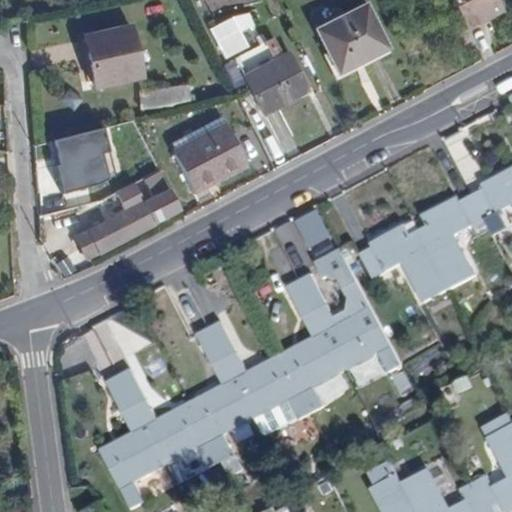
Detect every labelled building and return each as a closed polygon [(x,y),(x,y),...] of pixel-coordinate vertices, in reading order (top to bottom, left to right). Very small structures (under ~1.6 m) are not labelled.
[(505,0),(458,0),(472,27),(509,6),(505,0)] [(363,8),(316,35),(341,78),(388,52),(363,8)] [(129,26),(83,35),(95,87),(141,77),(129,26)] [(296,52),(252,74),(270,108),(314,87),(296,52)] [(179,138),(185,148),(219,131),(215,119),(179,138)] [(219,131),(185,148),(182,151),(201,185),(254,158),(235,122),(219,131)] [(511,209),(511,166),(480,183),(481,188),(468,194),(481,218),(510,205),(511,209)] [(144,182),(151,196),(168,187),(166,184),(169,182),(163,172),(144,182)] [(168,187),(151,196),(141,202),(75,238),(87,260),(179,211),(168,187)] [(484,228),(481,218),(468,194),(456,200),(454,197),(418,216),(423,226),(415,230),(445,288),(469,276),(450,234),(467,226),(471,234),(474,233),(484,228)] [(411,222),(402,226),(406,234),(415,230),(411,222)] [(416,303),(445,288),(415,230),(406,234),(401,225),(368,241),(371,246),(358,252),(369,275),(395,261),(416,303)] [(346,298),(343,309),(331,316),(309,275),(297,280),(344,371),(375,354),(385,373),(400,366),(339,249),(314,263),(321,279),(336,280),(346,298)] [(314,386),(344,371),(297,280),(285,288),(310,337),(312,342),(303,347),(301,342),(278,354),(309,414),(322,406),(314,386)] [(309,414),(278,354),(257,364),(260,371),(248,377),(245,370),(219,322),(208,328),(254,418),(264,437),(309,414)] [(254,418),(208,328),(196,334),(221,383),(209,390),(212,396),(191,407),(219,460),(233,453),(224,434),(254,418)] [(301,342),(303,347),(312,342),(310,337),(301,342)] [(245,370),(248,377),(260,371),(257,364),(245,370)] [(191,407),(189,401),(157,419),(131,369),(118,375),(165,465),(196,448),(206,467),(219,460),(191,407)] [(165,465),(118,375),(106,381),(131,431),(135,437),(115,447),(112,441),(99,449),(129,509),(144,501),(134,482),(165,465)] [(189,401),(191,407),(212,396),(209,390),(189,401)] [(504,511),(511,511),(511,425),(511,424),(507,415),(483,428),(507,479),(490,486),(484,476),(472,482),(487,511),(500,511),(503,511),(504,511)] [(112,441),(115,447),(135,437),(131,431),(112,441)] [(417,511),(403,484),(395,471),(375,480),(391,511),(417,511)] [(487,511),(472,482),(457,490),(462,502),(448,509),(427,471),(403,484),(417,511),(487,511)]
